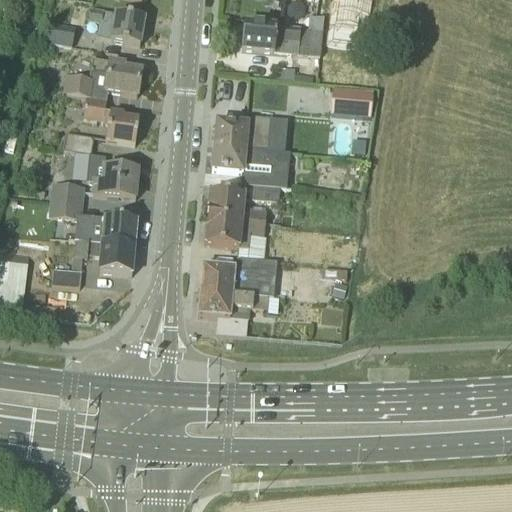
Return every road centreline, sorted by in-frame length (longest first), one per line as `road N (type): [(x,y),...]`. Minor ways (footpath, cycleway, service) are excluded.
road 1 (primary): [(161,450),(511,441)]
road 2 (primary): [(511,390),(165,395)]
road 3 (tertiary): [(166,293),(192,0)]
road 4 (primary): [(133,392),(0,375)]
road 5 (primary): [(0,428),(120,446)]
